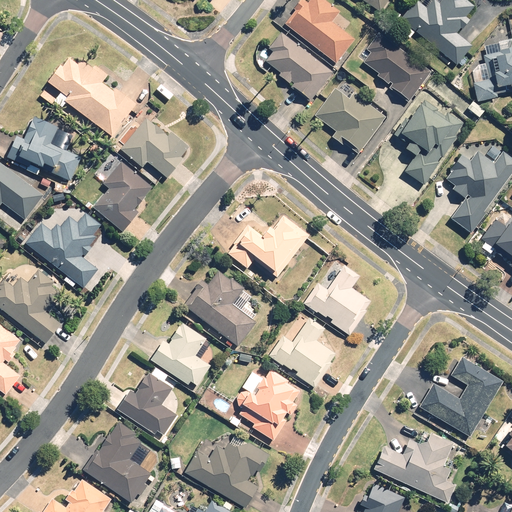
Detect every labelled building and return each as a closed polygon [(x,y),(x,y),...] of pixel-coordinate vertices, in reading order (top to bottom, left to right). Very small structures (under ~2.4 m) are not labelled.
[(309,0),(306,4),(302,1),(283,26),(333,66),(353,41),(331,23),(338,14),(320,0),(309,0)] [(357,0),(379,13),(387,0),(357,0)] [(464,0),(441,0),(437,5),(431,1),(424,10),(414,1),(398,21),(454,67),(470,47),(456,36),(468,21),(464,18),(472,8),(464,1),(464,0)] [(289,87),(287,89),(308,105),(331,74),(278,35),(259,60),(278,74),(276,78),(289,87)] [(428,72),(375,36),(364,52),(368,54),(361,64),(377,75),(375,79),(384,85),(385,83),(391,87),(388,91),(407,104),(428,72)] [(475,67),(469,73),(474,103),(496,99),(495,95),(511,92),(511,48),(503,51),(501,43),(482,47),(484,56),(480,57),(482,65),(475,67)] [(72,55),(51,79),(71,96),(69,98),(113,135),(140,103),(119,85),(115,90),(104,81),(111,73),(99,62),(96,66),(85,58),(81,63),(72,55)] [(332,90),(312,117),(334,133),(332,135),(357,154),(384,118),(351,93),(346,100),(332,90)] [(443,116),(421,101),(396,137),(406,144),(401,152),(412,160),(402,175),(421,188),(463,126),(444,113),(443,116)] [(61,125),(37,114),(27,137),(19,133),(9,156),(31,165),(32,163),(72,181),(83,156),(53,142),(61,125)] [(149,117),(123,148),(145,167),(151,161),(171,177),(187,158),(184,156),(192,146),(173,130),(170,134),(149,117)] [(481,213),(511,171),(511,160),(501,151),(490,165),(473,151),(465,161),(458,155),(447,170),(451,173),(450,187),(448,191),(462,201),(448,220),(468,235),(483,215),(481,213)] [(46,195),(0,159),(0,207),(4,202),(27,219),(46,195)] [(155,187),(123,160),(105,182),(111,187),(95,206),(125,230),(141,211),(138,208),(155,187)] [(43,221),(27,241),(69,274),(66,278),(75,285),(78,282),(86,288),(101,269),(86,257),(95,246),(92,244),(99,236),(96,233),(103,224),(87,211),(79,220),(71,214),(62,225),(59,223),(54,229),(43,221)] [(279,276),(311,234),(285,214),(277,226),(274,224),(266,235),(249,222),(226,253),(233,258),(234,256),(250,267),(256,259),(279,276)] [(511,220),(509,218),(502,228),(492,221),(477,241),(508,262),(505,266),(511,270),(511,220)] [(0,251),(8,242),(0,234),(0,251)] [(22,255),(11,246),(6,252),(16,261),(22,255)] [(340,273),(331,266),(306,303),(328,318),(330,315),(335,318),(333,321),(352,334),(375,301),(355,287),(363,275),(346,264),(340,273)] [(5,278),(0,284),(0,304),(48,343),(64,323),(51,312),(59,302),(56,300),(62,293),(53,285),(56,281),(40,267),(29,281),(23,276),(16,286),(5,278)] [(214,267),(186,304),(240,346),(259,321),(235,303),(247,286),(232,275),(229,279),(214,267)] [(317,387),(338,352),(319,340),(327,325),(310,315),(295,339),(285,333),(272,355),(300,371),(297,375),(317,387)] [(0,386),(7,393),(22,374),(6,361),(8,358),(11,361),(18,352),(15,350),(23,339),(0,321),(0,386)] [(165,339),(152,357),(190,384),(193,380),(200,385),(214,365),(198,354),(209,338),(184,321),(170,342),(165,339)] [(254,347),(243,347),(242,360),(253,361),(254,347)] [(461,397),(435,381),(421,405),(473,436),(507,380),(465,355),(453,373),(470,383),(461,397)] [(290,382),(291,379),(272,368),(271,371),(268,369),(253,369),(233,402),(247,411),(244,416),(257,424),(254,427),(276,440),(289,419),(286,418),(297,399),(292,396),(298,387),(290,382)] [(133,389),(120,408),(157,432),(159,429),(166,433),(178,414),(164,405),(176,387),(152,371),(138,392),(133,389)] [(120,419),(86,468),(133,502),(154,473),(132,458),(144,441),(136,435),(138,432),(120,419)] [(388,445),(377,467),(450,502),(458,484),(448,480),(454,469),(445,465),(457,441),(432,429),(426,442),(413,436),(404,453),(388,445)] [(235,433),(226,449),(216,442),(208,454),(200,450),(187,471),(248,507),(261,484),(255,481),(271,454),(235,433)] [(55,498),(44,511),(104,511),(114,500),(85,480),(77,490),(74,488),(68,498),(71,500),(67,506),(55,498)] [(364,504),(360,511),(400,511),(407,496),(372,481),(362,503),(364,504)] [(235,511),(214,499),(207,510),(200,506),(196,511),(176,511),(165,505),(160,511),(235,511)]
